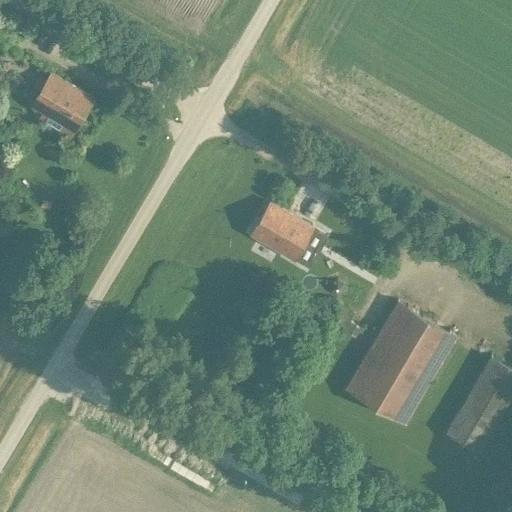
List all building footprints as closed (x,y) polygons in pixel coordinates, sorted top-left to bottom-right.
[(0,42),(3,45),(15,24),(0,15),(0,42)] [(69,134),(92,95),(50,70),(46,77),(41,74),(35,84),(40,87),(31,102),(43,109),(39,116),(69,134)] [(289,253),(308,222),(270,199),(251,230),(289,253)] [(487,289),(487,275),(467,274),(467,288),(487,289)] [(404,416),(454,332),(397,297),(346,381),(404,416)] [(356,309),(339,299),(328,318),(345,328),(356,309)] [(444,427),(476,447),(511,387),(511,366),(489,352),(444,427)]
